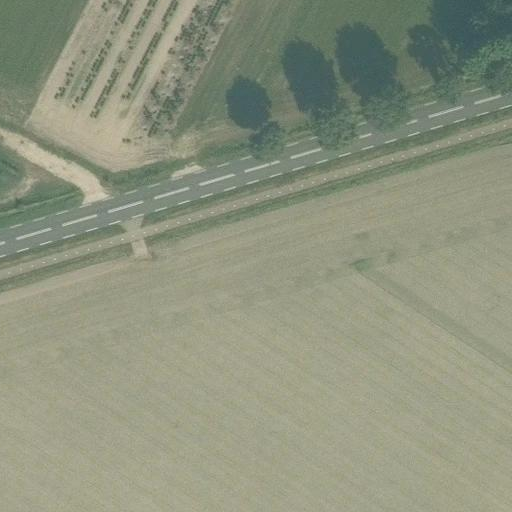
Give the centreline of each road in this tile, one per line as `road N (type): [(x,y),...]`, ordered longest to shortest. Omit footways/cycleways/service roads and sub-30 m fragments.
road 1 (tertiary): [(0,246),(511,95)]
road 2 (track): [(0,137),(48,160),(114,212)]
